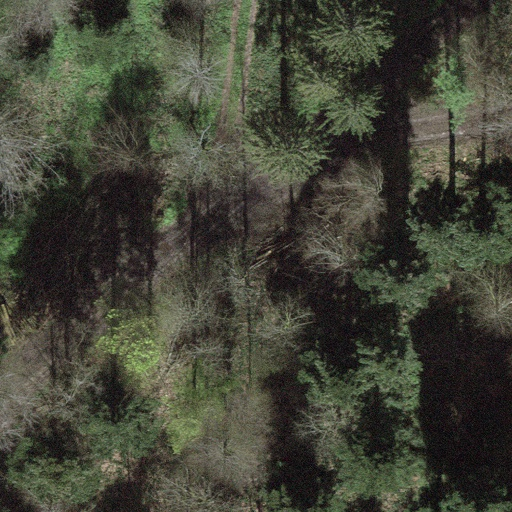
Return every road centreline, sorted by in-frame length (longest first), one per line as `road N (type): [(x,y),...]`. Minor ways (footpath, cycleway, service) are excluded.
road 1 (track): [(0,429),(221,217),(321,149),(493,0)]
road 2 (track): [(250,0),(221,217)]
road 3 (track): [(321,149),(511,88)]
